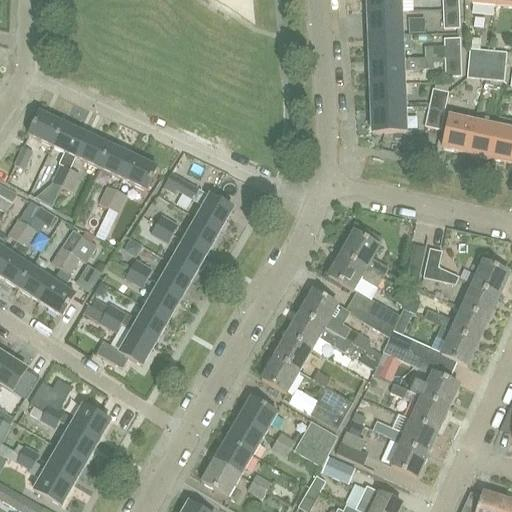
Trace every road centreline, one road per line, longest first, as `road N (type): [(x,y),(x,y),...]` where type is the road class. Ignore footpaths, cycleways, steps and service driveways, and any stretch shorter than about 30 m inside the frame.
road 1 (residential): [(318,207),(26,70)]
road 2 (residential): [(172,453),(318,207)]
road 3 (residential): [(172,453),(0,331)]
road 4 (residential): [(511,224),(324,182)]
road 5 (residential): [(324,182),(331,118),(320,0)]
